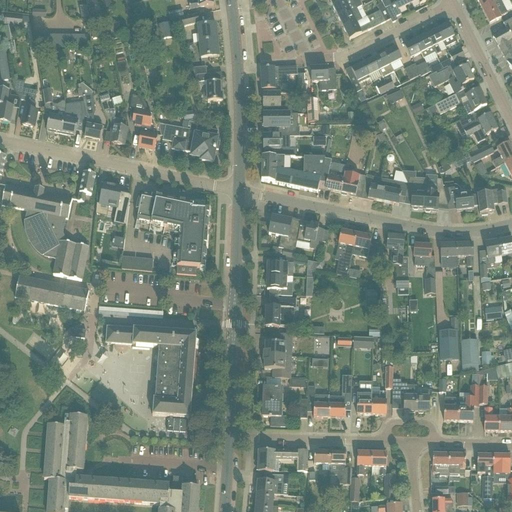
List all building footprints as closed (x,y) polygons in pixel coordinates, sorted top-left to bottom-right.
[(189,10),(203,8),(213,7),(211,0),(196,0),(197,3),(188,4),(189,10)] [(326,0),(313,0),(319,12),(329,7),(326,0)] [(328,0),(333,8),(349,0),(328,0)] [(349,0),(333,8),(338,20),(357,10),(362,8),(357,0),(349,0)] [(392,6),(388,0),(380,0),(382,4),(385,10),(390,7),(392,6)] [(390,7),(394,15),(396,19),(401,16),(398,10),(417,1),(419,7),(432,1),(431,0),(403,0),(400,2),(395,5),(392,6),(390,7)] [(476,0),(481,10),(500,1),(501,0),(476,0)] [(501,0),(500,1),(481,10),(489,25),(498,21),(501,19),(500,18),(507,14),(506,13),(511,10),(511,8),(507,0),(501,0)] [(102,13),(111,11),(108,1),(100,3),(102,13)] [(380,12),(385,24),(391,21),(389,18),(385,10),(382,4),(377,7),(380,12)] [(86,6),(78,8),(80,19),(88,18),(86,6)] [(389,18),(394,15),(390,7),(385,10),(389,18)] [(338,20),(344,31),(362,22),(362,21),(357,10),(338,20)] [(385,24),(380,12),(377,14),(369,17),(362,21),(362,22),(344,31),(349,42),(351,41),(385,24)] [(22,23),(29,24),(28,18),(5,15),(5,16),(1,15),(0,21),(0,23),(4,25),(4,26),(21,28),(22,23)] [(180,29),(199,24),(197,16),(178,20),(180,29)] [(511,19),(503,25),(506,31),(501,33),(492,38),(505,63),(511,59),(511,19)] [(120,33),(119,24),(110,26),(112,35),(120,33)] [(173,38),(169,24),(157,27),(160,42),(173,38)] [(198,36),(198,44),(216,42),(215,26),(197,28),(198,36)] [(448,26),(437,32),(443,44),(445,48),(456,43),(448,26)] [(437,32),(426,37),(435,55),(436,57),(440,54),(437,47),(443,44),(437,32)] [(426,37),(415,42),(421,54),(424,60),(435,55),(426,37)] [(200,59),(208,59),(218,58),(216,42),(198,44),(200,59)] [(421,54),(415,42),(403,48),(409,60),(421,54)] [(395,49),(384,55),(391,67),(401,62),(395,49)] [(462,55),(460,50),(449,56),(451,60),(451,61),(462,55)] [(0,51),(0,69),(2,82),(9,81),(5,51),(0,51)] [(59,64),(69,62),(67,51),(58,53),(59,64)] [(393,72),(391,67),(384,55),(373,60),(379,73),(382,77),(383,79),(394,73),(393,72)] [(435,55),(424,60),(426,64),(437,59),(436,57),(435,55)] [(440,65),(440,66),(443,71),(444,73),(448,70),(447,69),(454,65),(454,66),(465,60),(462,55),(451,61),(451,60),(440,65)] [(379,73),(373,60),(362,66),(368,78),(379,73)] [(403,67),(401,62),(391,67),(393,72),(403,67)] [(425,63),(415,68),(418,74),(428,69),(425,63)] [(368,78),(362,66),(350,72),(351,73),(345,76),(355,95),(361,92),(357,86),(369,80),(368,78)] [(443,71),(440,66),(429,71),(430,74),(431,76),(443,71)] [(415,67),(409,69),(415,80),(420,78),(421,79),(430,74),(429,71),(428,69),(418,74),(415,68),(415,67)] [(431,76),(427,78),(434,90),(447,83),(454,96),(462,92),(468,90),(466,85),(473,82),(466,67),(451,75),(448,70),(444,73),(443,71),(431,76)] [(196,77),(206,76),(206,75),(205,76),(205,69),(193,70),(194,77),(195,77),(196,77)] [(268,92),(268,96),(288,95),(287,77),(297,77),(297,69),(260,71),(261,92),(268,92)] [(327,72),(327,69),(310,70),(311,84),(319,84),(319,93),(328,93),(336,92),(335,71),(327,72)] [(410,83),(415,80),(409,69),(404,72),(410,83)] [(369,80),(371,83),(382,77),(379,73),(368,78),(369,80)] [(196,77),(195,77),(197,84),(207,82),(208,93),(205,93),(204,95),(203,97),(203,100),(204,102),(206,103),(208,103),(208,106),(224,105),(224,95),(222,95),(222,85),(219,85),(215,85),(211,85),(210,75),(206,76),(196,77)] [(389,92),(395,89),(390,80),(384,83),(389,92)] [(26,103),(21,128),(34,131),(37,115),(33,114),(35,105),(34,105),(36,92),(22,90),(23,84),(12,82),(14,92),(20,101),(26,103)] [(380,96),(389,92),(384,83),(376,87),(380,96)] [(0,108),(0,124),(10,126),(12,116),(14,107),(12,107),(11,107),(13,100),(8,99),(9,93),(0,91),(1,90),(0,90),(0,105),(1,105),(0,108)] [(50,90),(42,91),(45,107),(53,106),(50,90)] [(454,96),(434,106),(436,109),(439,116),(461,105),(467,116),(473,113),(477,111),(486,107),(478,91),(465,98),(462,92),(454,96)] [(400,93),(387,98),(390,106),(403,101),(400,93)] [(108,96),(100,98),(101,105),(104,114),(107,114),(111,128),(110,136),(112,137),(111,145),(124,147),(126,137),(127,131),(121,130),(123,121),(114,119),(116,112),(112,101),(110,102),(108,96)] [(272,116),(289,116),(292,116),(292,108),(280,108),(280,96),(264,96),(264,109),(272,109),(272,116)] [(85,140),(99,143),(101,130),(102,127),(102,126),(101,125),(100,125),(93,123),(95,112),(92,97),(82,98),(83,105),(85,115),(85,117),(84,120),(86,120),(85,127),(87,128),(85,140)] [(131,111),(129,120),(130,123),(135,124),(134,128),(141,129),(142,129),(143,124),(144,124),(145,123),(148,124),(149,119),(148,118),(150,112),(145,111),(143,107),(137,98),(132,97),(130,110),(131,111)] [(307,124),(318,123),(317,100),(306,100),(307,124)] [(64,119),(61,136),(75,138),(77,128),(78,122),(83,123),(84,120),(85,117),(85,115),(83,105),(65,107),(65,111),(64,119)] [(421,105),(412,109),(415,116),(424,111),(421,105)] [(439,116),(434,106),(428,109),(433,120),(439,116)] [(47,133),(61,136),(64,119),(65,111),(51,109),(47,133)] [(490,116),(481,120),(478,122),(474,114),(454,124),(460,138),(465,136),(466,138),(472,135),(477,144),(486,140),(484,138),(497,131),(490,116)] [(290,129),(289,116),(272,116),(264,116),(264,129),(279,130),(279,138),(289,138),(300,138),(300,129),(290,129)] [(141,129),(138,150),(154,153),(158,135),(149,134),(152,119),(149,119),(148,124),(145,123),(144,124),(143,124),(142,129),(141,129)] [(192,154),(195,136),(197,124),(189,123),(188,128),(190,128),(189,131),(158,125),(161,137),(163,137),(162,142),(171,144),(171,142),(173,142),(172,151),(181,152),(192,154)] [(382,123),(377,126),(381,133),(386,130),(382,123)] [(192,154),(191,158),(198,159),(198,158),(201,158),(201,162),(212,164),(215,151),(215,150),(218,151),(219,143),(216,143),(217,139),(216,139),(218,132),(205,130),(204,137),(195,136),(192,154)] [(385,141),(382,135),(377,138),(380,144),(385,141)] [(272,158),(291,158),(297,158),(297,150),(289,149),(289,138),(279,138),(264,138),(264,151),(272,151),(272,158)] [(500,168),(504,166),(511,161),(511,152),(508,145),(496,151),(501,159),(492,163),(495,170),(500,168)] [(493,155),(490,147),(469,157),(472,163),(473,165),(493,155)] [(472,163),(469,157),(454,164),(458,170),(472,163)] [(317,194),(318,190),(323,170),(323,168),(325,160),(325,159),(304,159),(303,176),(290,173),(291,158),(272,158),(262,158),(262,182),(317,194)] [(323,170),(318,190),(325,191),(325,192),(340,195),(345,173),(345,172),(346,167),(331,164),(332,161),(325,160),(323,168),(323,170)] [(482,164),(476,168),(481,177),(487,174),(482,164)] [(448,165),(442,168),(445,174),(451,170),(448,165)] [(345,173),(340,195),(341,195),(341,197),(346,198),(346,196),(355,198),(356,198),(362,199),(365,184),(366,179),(359,177),(359,178),(356,177),(357,175),(345,172),(345,173)] [(388,182),(383,204),(399,207),(401,198),(406,199),(408,186),(402,175),(395,173),(393,183),(388,182)] [(96,177),(84,175),(78,204),(84,205),(86,197),(91,198),(96,177)] [(416,176),(402,175),(408,186),(409,181),(426,185),(426,180),(415,180),(416,176)] [(424,211),(424,212),(425,212),(426,214),(429,215),(431,213),(437,213),(438,207),(448,208),(443,190),(443,188),(442,182),(436,182),(437,178),(426,177),(426,180),(426,185),(424,211)] [(368,200),(383,204),(388,182),(382,181),(372,179),(370,186),(365,184),(362,199),(368,200)] [(408,186),(406,199),(405,201),(412,203),(411,210),(413,210),(414,212),(417,212),(419,210),(424,211),(426,185),(409,181),(408,186)] [(100,205),(99,206),(109,208),(116,210),(115,215),(114,220),(113,225),(119,227),(126,228),(130,196),(121,194),(121,192),(117,191),(118,188),(104,185),(104,187),(103,187),(101,195),(102,195),(100,205)] [(443,188),(443,190),(448,208),(449,213),(456,212),(456,214),(466,213),(466,215),(471,214),(471,212),(473,212),(473,209),(472,198),(471,193),(461,194),(461,193),(460,193),(460,192),(460,190),(458,188),(456,187),(453,186),(443,188)] [(1,207),(12,209),(28,213),(28,212),(30,213),(32,216),(27,218),(30,223),(26,224),(29,229),(27,230),(29,234),(27,235),(34,249),(36,248),(38,253),(40,252),(42,256),(46,254),(48,259),(52,257),(54,260),(56,260),(53,277),(81,283),(88,249),(65,245),(61,235),(61,233),(62,233),(64,223),(63,223),(64,220),(68,221),(72,202),(43,195),(44,192),(35,190),(34,194),(6,188),(1,207)] [(482,196),(472,198),(473,209),(479,208),(480,216),(481,216),(482,218),(487,217),(487,215),(493,214),(493,206),(498,206),(498,207),(507,206),(505,194),(504,194),(504,192),(504,191),(491,193),(491,189),(482,190),(482,196)] [(137,204),(135,210),(139,211),(136,222),(161,227),(167,201),(161,200),(162,199),(151,196),(151,197),(142,195),(140,205),(137,204)] [(167,200),(167,201),(161,227),(179,231),(192,211),(193,206),(185,205),(185,204),(180,203),(180,204),(174,202),(174,201),(167,200)] [(207,241),(207,236),(206,236),(207,230),(208,231),(209,223),(207,223),(208,216),(209,216),(209,211),(204,211),(204,212),(192,211),(179,231),(179,239),(207,241)] [(300,225),(272,219),(268,236),(281,238),(278,250),(283,251),(282,258),(293,260),(293,259),(294,252),(296,243),(300,225)] [(320,252),(322,244),(325,232),(318,231),(319,227),(301,223),(300,225),(296,243),(311,246),(310,250),(320,252)] [(348,279),(349,271),(350,266),(352,256),(354,249),(356,236),(341,232),(338,246),(346,247),(344,256),(345,256),(343,263),(339,262),(336,277),(348,279)] [(372,239),(356,236),(354,249),(352,256),(367,259),(368,256),(372,257),(372,271),(373,271),(380,271),(381,271),(380,245),(371,244),(372,239)] [(408,271),(409,271),(408,260),(402,260),(405,238),(388,236),(386,250),(394,251),(392,267),(397,267),(397,279),(395,279),(396,289),(397,289),(409,289),(408,271)] [(113,245),(112,248),(118,250),(123,251),(124,240),(120,240),(114,238),(113,242),(112,245),(113,245)] [(204,271),(205,266),(204,266),(204,259),(205,259),(206,252),(205,252),(205,246),(206,246),(207,241),(179,239),(176,268),(177,268),(176,276),(196,277),(197,269),(199,269),(199,271),(204,271)] [(511,243),(511,241),(498,244),(501,259),(508,258),(509,262),(511,261),(511,243)] [(494,260),(501,259),(498,244),(485,246),(487,261),(488,261),(489,265),(494,264),(494,260)] [(413,257),(413,259),(415,259),(414,268),(427,268),(427,271),(426,271),(426,282),(425,282),(426,296),(436,296),(435,272),(434,258),(430,258),(431,248),(414,247),(413,257)] [(457,269),(457,260),(456,247),(440,247),(441,269),(457,269)] [(456,247),(457,260),(466,259),(467,269),(473,269),(472,247),(456,247)] [(266,271),(266,277),(268,277),(268,278),(286,279),(292,279),(292,272),(292,266),(300,266),(305,267),(305,262),(300,262),(293,261),(293,260),(282,258),(282,265),(278,265),(268,264),(268,271),(266,271)] [(307,263),(307,279),(314,280),(315,272),(316,269),(317,265),(307,263)] [(361,274),(349,271),(348,279),(359,281),(361,274)] [(267,285),(267,292),(281,292),(281,297),(291,298),(292,285),(286,285),(286,279),(268,278),(268,280),(266,279),(265,285),(267,285)] [(88,293),(19,279),(14,300),(84,314),(88,293)] [(306,293),(306,298),(311,299),(312,294),(314,280),(307,279),(306,293)] [(491,291),(490,284),(482,285),(483,293),(491,291)] [(376,290),(366,291),(366,311),(377,311),(376,290)] [(388,297),(380,298),(380,309),(388,308),(388,297)] [(293,318),(296,318),(296,302),(279,301),(279,309),(266,309),(266,312),(264,312),(264,321),(266,321),(265,329),(291,330),(293,328),(293,318)] [(417,302),(409,302),(409,314),(417,314),(417,302)] [(501,308),(485,310),(486,322),(502,320),(501,308)] [(154,401),(153,401),(152,417),(169,418),(173,419),(189,420),(195,335),(106,329),(105,345),(132,347),(131,350),(149,352),(149,349),(158,349),(154,401)] [(85,332),(74,331),(71,330),(70,338),(84,340),(85,332)] [(457,332),(439,332),(440,361),(458,361),(457,332)] [(262,353),(262,358),(290,359),(291,337),(273,336),(273,345),(264,345),(263,353),(262,353)] [(338,339),(337,348),(351,348),(351,339),(338,339)] [(363,350),(364,340),(354,339),(353,350),(363,350)] [(373,340),(364,340),(363,350),(373,350),(373,340)] [(461,343),(462,368),(478,367),(477,342),(461,343)] [(290,359),(262,358),(262,363),(263,363),(263,371),(272,372),(272,380),(290,381),(290,359)] [(483,367),(493,367),(493,359),(483,359),(483,367)] [(328,362),(317,361),(317,369),(328,369),(328,362)] [(504,367),(495,369),(496,372),(496,376),(496,377),(497,380),(507,379),(504,367)] [(480,377),(480,388),(479,407),(487,407),(488,389),(481,389),(481,377),(487,375),(487,377),(496,377),(496,376),(496,372),(495,369),(480,373),(480,377)] [(472,377),(472,388),(480,388),(480,377),(472,377)] [(343,399),(329,399),(329,406),(329,420),(345,420),(345,412),(346,396),(352,396),(352,388),(352,381),(343,381),(343,399)] [(416,413),(416,399),(417,390),(407,390),(407,386),(402,386),(402,382),(394,381),(394,401),(402,401),(402,399),(404,399),(404,413),(416,413)] [(357,390),(357,391),(371,391),(372,388),(372,383),(359,383),(359,388),(359,390),(357,390)] [(472,388),(470,388),(470,400),(469,400),(459,400),(459,408),(459,423),(473,423),(474,407),(479,407),(480,388),(472,388)] [(263,404),(281,404),(282,390),(263,389),(263,404)] [(358,401),(357,406),(357,416),(372,416),(372,393),(371,393),(371,391),(357,391),(357,401),(358,401)] [(416,399),(416,413),(428,413),(429,400),(431,400),(431,392),(425,392),(425,399),(416,399)] [(372,393),(372,416),(386,417),(387,394),(379,394),(372,393)] [(329,406),(329,399),(329,397),(320,397),(320,406),(313,406),(313,413),(313,420),(329,420),(329,406)] [(459,400),(445,400),(444,422),(459,423),(459,408),(459,400)] [(262,418),(270,418),(270,429),(285,429),(286,419),(281,418),(281,404),(263,404),(262,418)] [(485,410),(485,423),(484,433),(499,434),(499,419),(491,418),(492,410),(485,410)] [(511,410),(506,411),(506,419),(499,419),(499,434),(511,434),(511,410)] [(70,418),(70,425),(64,425),(64,429),(47,427),(44,482),(49,482),(46,511),(67,511),(69,501),(69,491),(80,492),(81,481),(81,473),(83,473),(86,419),(70,418)] [(172,421),(173,419),(169,418),(169,420),(168,420),(167,433),(185,434),(186,422),(172,421)] [(307,474),(307,452),(274,452),(274,453),(258,452),(258,473),(273,474),(278,474),(279,462),(296,462),(296,474),(307,474)] [(314,453),(314,463),(314,466),(330,467),(330,453),(314,453)] [(330,453),(330,467),(330,476),(342,477),(342,471),(345,471),(346,463),(346,453),(330,453)] [(373,454),(358,453),(357,477),(365,477),(365,469),(371,469),(372,469),(373,454)] [(372,469),(371,469),(371,479),(378,479),(378,478),(384,478),(387,478),(387,454),(386,454),(373,454),(372,469)] [(450,468),(450,456),(433,456),(433,474),(439,474),(439,478),(449,478),(449,475),(449,468),(450,468)] [(465,456),(450,456),(450,468),(449,468),(449,475),(465,476),(465,456)] [(493,479),(493,469),(493,457),(476,457),(476,477),(482,477),(482,501),(491,501),(491,479),(493,479)] [(493,469),(493,477),(509,477),(510,467),(510,457),(493,457),(493,469)] [(345,471),(342,471),(342,477),(342,487),(350,487),(350,488),(351,481),(351,471),(345,471)] [(256,494),(274,496),(281,497),(281,492),(283,479),(268,477),(258,476),(257,490),(256,494)] [(509,477),(493,477),(493,479),(493,485),(507,485),(507,481),(509,481),(509,477)] [(69,501),(114,504),(159,508),(158,511),(197,511),(199,490),(179,489),(180,479),(173,479),(172,488),(81,481),(80,492),(69,491),(69,501)] [(358,504),(359,481),(351,481),(350,488),(350,487),(349,504),(358,504)] [(395,500),(395,484),(384,484),(383,500),(386,500),(395,500)] [(273,508),(273,504),(274,496),(256,494),(255,506),(273,508)] [(457,508),(472,508),(472,500),(468,500),(467,496),(457,496),(457,508)] [(433,501),(433,511),(451,511),(452,506),(451,501),(433,501)]
